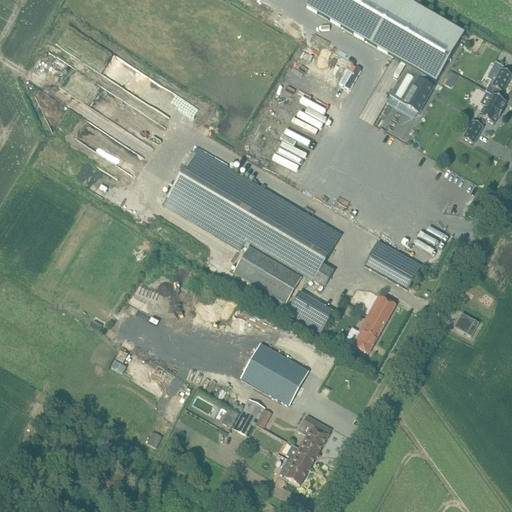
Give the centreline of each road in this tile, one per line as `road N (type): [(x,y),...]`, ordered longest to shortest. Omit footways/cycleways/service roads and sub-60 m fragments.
road 1 (unclassified): [(320,511),(511,168)]
road 2 (unknown): [(476,233),(359,153),(347,117),(361,84),(357,53),(277,0)]
